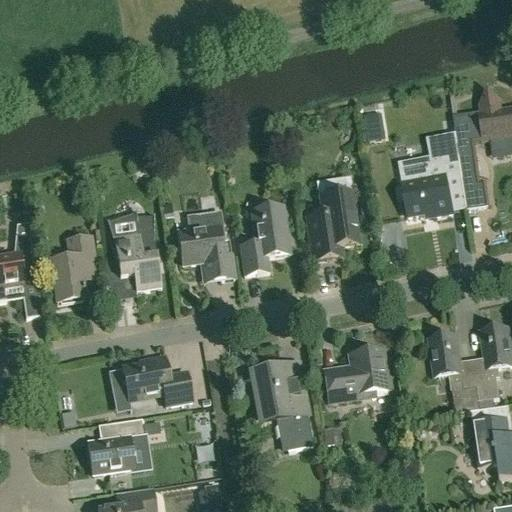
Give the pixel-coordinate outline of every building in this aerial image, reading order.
[(455,149),(462,181),(467,214),(489,211),(485,186),(480,187),(474,146),(511,140),(511,112),(502,114),(502,112),(502,110),(501,108),(500,106),(499,105),(497,104),(496,103),(494,102),(492,101),(490,101),(488,101),(486,102),(484,102),(483,103),(481,105),(480,106),(479,108),(478,109),(478,111),(477,113),(478,115),(478,117),(476,117),(477,125),(452,128),(454,141),(455,149)] [(445,183),(462,181),(455,149),(454,141),(428,145),(431,163),(399,169),(402,188),(400,188),(406,222),(434,217),(435,221),(452,218),(445,183)] [(340,250),(358,247),(350,195),(318,200),(320,217),(305,220),(312,264),(342,260),(340,250)] [(165,223),(173,222),(171,208),(163,209),(165,223)] [(266,262),(289,259),(282,211),(249,216),(254,250),(239,252),(243,280),(268,277),(266,262)] [(107,226),(114,247),(116,264),(104,265),(107,286),(133,282),(135,297),(161,293),(154,246),(155,220),(137,221),(137,217),(107,226)] [(234,283),(229,246),(228,246),(226,247),(224,247),(221,220),(191,225),(192,234),(189,234),(178,236),(177,236),(182,270),(201,268),(203,287),(234,283)] [(41,321),(28,228),(16,230),(14,247),(16,258),(0,259),(0,306),(5,305),(3,294),(12,293),(12,289),(20,288),(25,323),(41,321)] [(79,267),(93,265),(90,241),(65,245),(68,264),(49,266),(56,309),(85,305),(79,267)] [(125,306),(127,328),(145,327),(143,304),(125,306)] [(484,362),(472,364),(479,412),(494,409),(493,403),(499,402),(496,381),(499,381),(498,372),(511,369),(511,364),(507,331),(480,335),(484,362)] [(479,412),(472,364),(460,365),(456,339),(428,343),(434,381),(449,378),(453,400),(456,399),(459,415),(479,412)] [(373,395),(387,393),(381,354),(349,359),(351,371),(323,376),(328,406),(369,400),(373,395)] [(164,361),(149,364),(150,369),(108,377),(109,385),(111,385),(113,397),(125,395),(130,416),(131,416),(129,404),(162,398),(165,411),(191,406),(186,376),(168,379),(164,361)] [(282,456),(312,450),(298,372),(285,375),(284,371),(260,376),(260,380),(252,381),(260,426),(275,423),(282,456)] [(499,486),(511,483),(511,437),(508,438),(505,422),(485,425),(483,414),(503,411),(503,410),(469,416),(478,474),(497,471),(499,486)] [(62,432),(75,430),(73,417),(60,419),(62,432)] [(140,425),(103,430),(105,444),(87,446),(92,478),(132,473),(130,456),(142,454),(140,441),(142,440),(141,430),(140,425)] [(157,427),(141,430),(142,440),(142,441),(146,440),(159,438),(157,427)] [(152,511),(150,493),(119,498),(121,511),(115,511),(152,511)]
